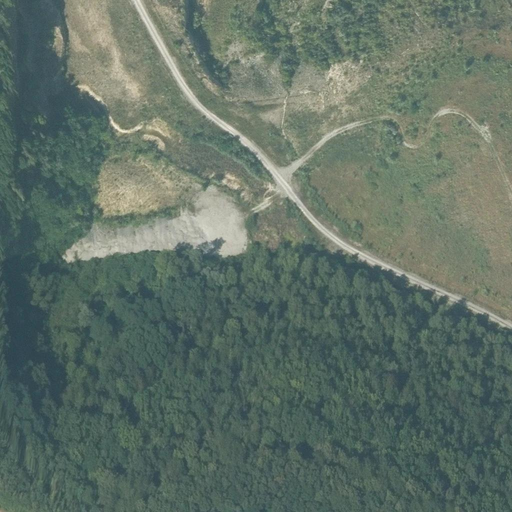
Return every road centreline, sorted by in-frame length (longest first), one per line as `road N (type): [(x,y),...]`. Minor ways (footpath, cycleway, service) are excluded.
road 1 (track): [(511,331),(323,233),(183,72),(134,0)]
road 2 (track): [(511,391),(314,299),(140,298)]
road 3 (track): [(280,179),(344,129),(390,121),(414,149),(433,118),(453,112),(481,133),(511,197)]
